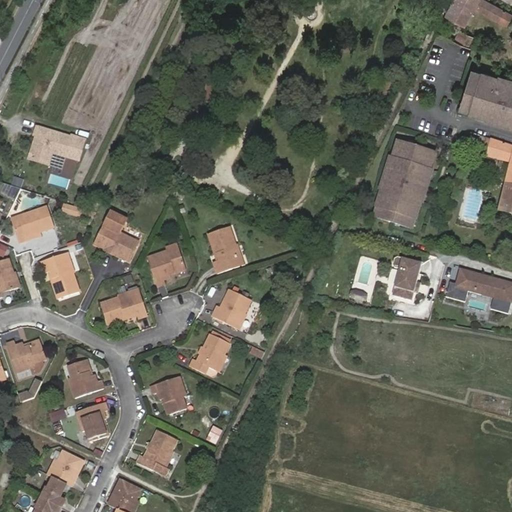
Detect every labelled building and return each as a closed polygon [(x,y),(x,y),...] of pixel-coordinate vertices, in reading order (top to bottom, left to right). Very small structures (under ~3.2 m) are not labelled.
[(429,0),(426,5),(433,9),(438,0),(429,0)] [(511,14),(511,13),(484,0),(455,0),(447,14),(465,23),(473,8),(507,25),(511,14)] [(459,32),(453,42),(460,44),(465,35),(459,32)] [(465,35),(460,44),(467,47),(472,38),(465,35)] [(511,82),(481,73),(480,76),(471,73),(462,105),(470,108),(469,111),(511,123),(511,82)] [(72,136),(37,126),(35,134),(40,136),(37,145),(33,147),(29,158),(48,164),(52,151),(66,155),(72,136)] [(486,157),(491,140),(480,136),(474,153),(486,157)] [(486,157),(497,160),(510,163),(499,211),(502,212),(501,216),(507,217),(509,213),(511,213),(511,146),(491,140),(486,157)] [(416,219),(432,168),(429,167),(434,152),(401,142),(397,158),(394,157),(378,207),(381,208),(378,217),(410,227),(413,218),(416,219)] [(21,188),(23,180),(14,177),(12,185),(21,188)] [(7,198),(17,200),(19,189),(10,186),(7,198)] [(186,193),(176,189),(173,195),(183,200),(186,193)] [(65,201),(62,208),(78,213),(80,206),(65,201)] [(24,234),(34,231),(48,226),(43,210),(15,219),(17,228),(12,231),(15,241),(25,238),(24,234)] [(111,212),(96,244),(105,249),(110,247),(115,250),(114,253),(129,260),(137,243),(120,234),(126,220),(111,212)] [(238,255),(229,227),(205,234),(210,252),(214,251),(217,260),(213,261),(212,261),(215,273),(239,266),(236,256),(238,255)] [(68,252),(62,254),(66,264),(69,263),(71,262),(68,252)] [(169,253),(149,260),(158,289),(164,287),(163,282),(170,280),(168,276),(183,271),(178,254),(170,256),(169,253)] [(66,264),(62,254),(42,261),(45,271),(48,270),(53,268),(56,276),(51,278),(58,298),(78,291),(69,263),(66,264)] [(422,265),(398,258),(395,260),(393,266),(395,269),(400,271),(392,297),(412,302),(414,294),(417,284),(422,265)] [(4,264),(0,265),(0,293),(12,290),(4,264)] [(53,268),(48,270),(51,278),(56,276),(53,268)] [(463,286),(448,282),(444,297),(463,302),(466,291),(467,287),(493,294),(492,297),(489,308),(507,313),(511,292),(511,282),(467,271),(463,286)] [(128,290),(129,292),(130,295),(140,292),(138,287),(128,290)] [(211,315),(233,326),(241,310),(244,311),(251,297),(229,287),(220,305),(216,304),(211,315)] [(467,287),(466,291),(492,297),(493,294),(467,287)] [(130,295),(129,292),(101,301),(108,322),(125,316),(124,313),(131,311),(133,314),(134,317),(146,313),(140,292),(130,295)] [(241,310),(233,326),(236,328),(244,311),(241,310)] [(211,367),(225,339),(207,330),(193,357),(190,355),(186,362),(201,369),(204,364),(211,367)] [(39,341),(24,346),(25,350),(41,345),(39,341)] [(25,350),(24,346),(23,344),(15,347),(14,342),(9,343),(19,374),(33,369),(38,368),(37,363),(43,361),(45,360),(41,345),(25,350)] [(252,347),(249,355),(262,359),(264,352),(252,347)] [(87,357),(84,358),(90,376),(94,375),(87,357)] [(90,376),(84,358),(68,363),(71,373),(66,375),(73,396),(102,387),(99,379),(96,381),(94,375),(90,376)] [(38,368),(33,369),(35,375),(43,373),(44,365),(43,361),(37,363),(38,368)] [(177,374),(150,384),(153,390),(156,389),(159,396),(163,394),(169,411),(185,405),(181,395),(184,394),(177,374)] [(27,392),(18,395),(21,402),(32,399),(41,382),(35,379),(28,394),(27,392)] [(98,416),(104,414),(102,407),(105,406),(103,401),(75,411),(81,428),(85,427),(88,439),(104,434),(103,431),(98,416)] [(108,429),(104,414),(98,416),(103,431),(108,429)] [(205,439),(216,444),(223,430),(212,425),(205,439)] [(175,437),(157,428),(144,454),(138,452),(135,458),(151,467),(155,460),(163,464),(175,437)] [(53,471),(69,479),(74,481),(85,458),(64,448),(60,456),(56,455),(49,470),(53,471)] [(62,495),(69,479),(53,471),(46,487),(43,485),(40,492),(61,502),(64,496),(62,495)] [(120,505),(134,511),(138,511),(144,500),(139,498),(143,488),(123,478),(112,501),(120,505)] [(61,502),(40,492),(37,499),(40,500),(34,511),(54,511),(55,510),(57,511),(61,502)]
